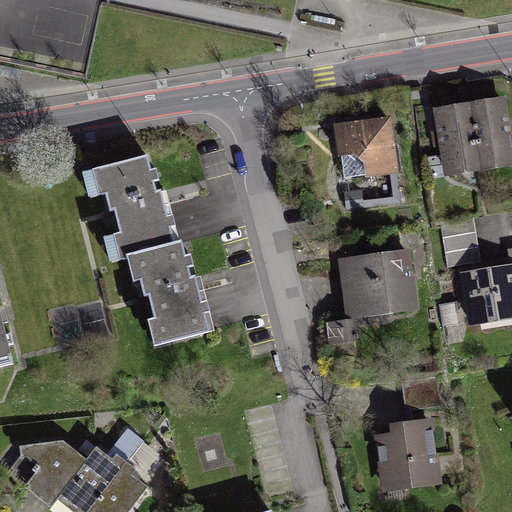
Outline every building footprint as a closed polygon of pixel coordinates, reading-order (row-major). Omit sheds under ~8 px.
[(22,70),(0,65),(0,76),(20,80),(22,70)] [(511,132),(509,109),(435,118),(442,177),(511,168),(511,132)] [(399,180),(391,122),(333,129),(341,188),(399,180)] [(121,262),(127,261),(174,249),(169,230),(175,229),(173,219),(167,220),(160,193),(156,194),(153,183),(159,182),(156,171),(150,172),(146,158),(93,171),(99,197),(106,195),(110,212),(115,211),(121,236),(115,237),(121,262)] [(180,248),(174,249),(127,261),(134,287),(141,285),(145,301),(149,300),(155,324),(146,326),(152,351),(209,337),(204,320),(210,319),(207,308),(202,309),(195,283),(190,284),(186,272),(192,270),(189,259),(184,261),(180,248)] [(410,255),(337,262),(342,320),(416,313),(410,255)] [(511,269),(465,276),(472,327),(511,321),(511,269)] [(0,369),(12,366),(0,319),(0,369)] [(429,430),(380,439),(389,492),(438,484),(429,430)] [(50,511),(57,502),(88,462),(65,443),(21,449),(23,460),(28,460),(43,471),(26,492),(50,511)] [(57,502),(70,511),(95,511),(130,466),(119,458),(115,464),(97,450),(88,462),(57,502)] [(138,472),(130,466),(95,511),(130,511),(150,487),(135,476),(138,472)]
